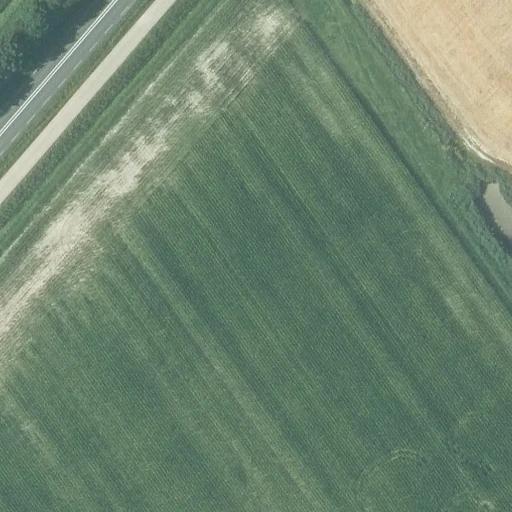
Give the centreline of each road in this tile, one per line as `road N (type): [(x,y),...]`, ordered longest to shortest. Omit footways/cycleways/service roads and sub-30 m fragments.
road 1 (unclassified): [(0,193),(167,0)]
road 2 (primary): [(0,137),(118,0)]
